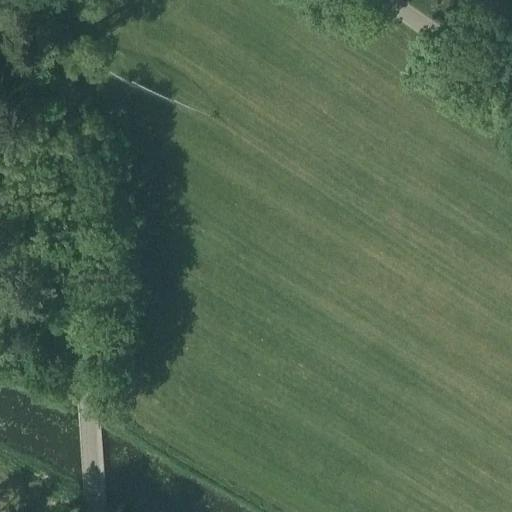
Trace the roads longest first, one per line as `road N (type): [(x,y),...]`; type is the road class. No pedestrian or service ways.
road 1 (unclassified): [(93,511),(56,0)]
road 2 (unclassified): [(511,85),(386,0)]
